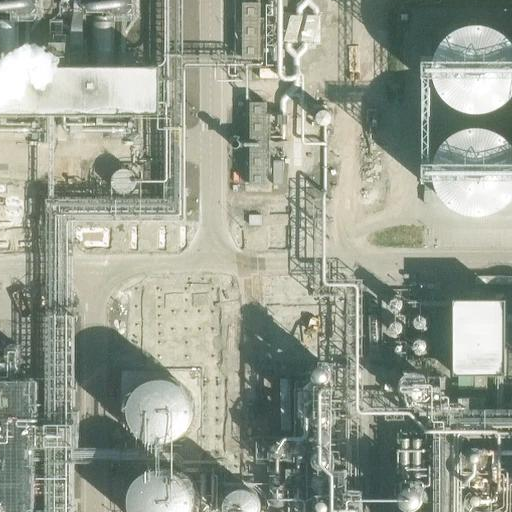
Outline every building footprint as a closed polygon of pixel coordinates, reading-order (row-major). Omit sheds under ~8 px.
[(95,0),(96,17),(139,17),(138,0),(95,0)] [(511,44),(508,39),(502,34),(495,30),(487,27),(479,26),(471,27),(463,28),(455,32),(448,37),(443,43),(438,49),(435,57),(434,65),(434,73),(435,81),(438,89),(443,96),(448,102),(455,107),(463,110),(471,112),(479,112),(487,111),(495,109),(502,104),(508,99),(511,94),(511,44)] [(367,56),(365,32),(352,33),(352,31),(341,32),(342,48),(350,47),(351,57),(367,56)] [(163,113),(161,61),(0,66),(0,114),(10,114),(11,130),(31,129),(32,152),(52,152),(51,134),(127,131),(126,115),(163,113)] [(252,101),(250,186),(270,187),(272,102),(252,101)] [(511,148),(507,143),(501,137),(494,133),(486,130),(478,129),(470,130),(462,132),(454,135),(448,140),(442,146),(437,153),(434,160),(433,168),(433,176),(434,184),(437,192),(442,199),(448,205),(454,210),(462,213),(470,215),(478,215),(486,214),(494,212),(501,207),(507,202),(511,196),(511,148)] [(91,190),(92,159),(63,158),(62,189),(91,190)] [(398,332),(400,291),(386,290),(384,332),(398,332)] [(507,298),(457,298),(457,374),(508,373),(507,298)] [(197,413),(198,407),(197,400),(195,394),(192,389),(188,384),(184,379),(178,376),(172,374),(166,373),(159,374),(153,375),(148,378),(142,381),(138,386),(135,391),(132,397),(131,403),(131,410),(132,416),(135,422),(138,427),(142,432),(148,435),(153,438),(159,440),(166,440),(172,439),(178,437),(184,434),(188,430),(192,425),(195,419),(197,413)] [(276,466),(275,504),(297,511),(391,511),(391,509),(422,510),(434,480),(451,480),(453,485),(479,477),(416,476),(386,485),(381,499),(368,494),(365,485),(369,474),(357,469),(358,438),(348,438),(343,420),(342,420),(338,418),(350,414),(333,408),(313,414),(313,420),(307,436),(259,435),(259,459),(276,466)] [(194,511),(197,506),(197,500),(197,494),(195,487),(192,482),(188,477),(183,473),(178,469),(172,467),(165,467),(159,467),(153,468),(147,471),(142,475),(138,479),(134,485),(132,490),(131,497),(131,503),(132,509),(132,511),(194,511)] [(269,500),(270,497),(269,493),(268,490),(267,487),(265,485),(262,482),(259,481),(256,480),(253,479),(249,479),(246,480),(243,482),(240,484),(238,486),(236,489),(235,492),(234,495),(234,499),(235,502),(236,505),(238,508),(240,510),(242,511),(260,511),(262,511),(265,509),(267,506),(268,503),(269,500)]
